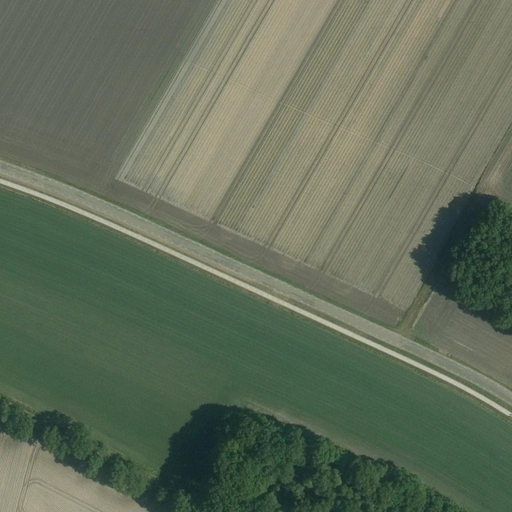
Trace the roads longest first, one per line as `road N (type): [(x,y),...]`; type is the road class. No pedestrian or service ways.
road 1 (tertiary): [(511,399),(71,191),(0,166)]
road 2 (track): [(0,400),(212,511)]
